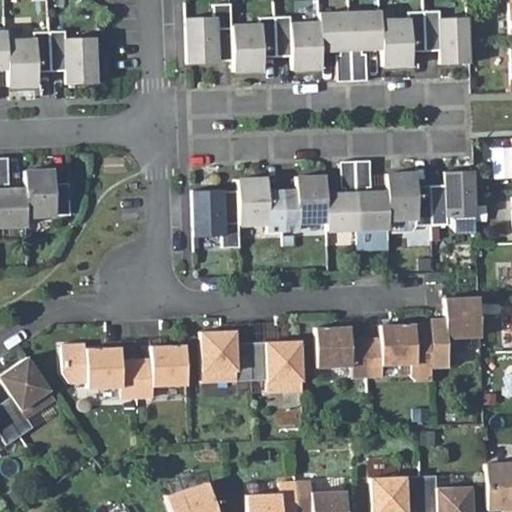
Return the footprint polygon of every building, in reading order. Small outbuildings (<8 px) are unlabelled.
[(184,16),(185,62),(215,61),(215,60),(231,59),(231,74),(261,73),(260,59),(289,58),(290,72),(319,71),(318,50),(334,50),(340,50),(340,55),(334,55),(335,82),(365,80),(364,54),(358,54),(358,49),(364,49),(379,48),(380,69),(410,68),(409,54),(438,53),(439,67),(468,65),(468,52),(466,20),(438,21),(438,13),(407,14),(407,22),(379,23),(378,12),(317,14),(317,25),(289,26),(289,19),(258,20),(258,27),(230,28),(229,2),(212,3),(212,15),(184,16)] [(0,68),(5,68),(6,86),(35,85),(35,71),(49,71),(64,70),(64,84),(93,83),(92,37),(64,38),(63,31),(48,31),(32,32),(32,39),(4,40),(4,32),(0,31),(0,68)] [(0,226),(29,225),(28,216),(27,188),(12,189),(6,189),(6,184),(12,184),(11,157),(0,157),(0,226)] [(220,191),(190,192),(192,238),(220,237),(221,249),(238,249),(237,222),(265,221),(265,229),(296,228),(296,220),(325,219),(325,230),(355,229),(356,251),(387,250),(386,229),(386,217),(414,216),(414,223),(445,222),(454,229),(474,229),(472,168),(442,169),(443,183),(414,184),(413,170),(384,171),(385,191),(369,192),(363,192),(363,187),(369,187),(368,160),(353,161),(338,162),(339,188),(345,188),(345,193),(339,193),(324,194),(323,173),(293,175),(294,188),(265,189),(265,176),(235,177),(236,192),(220,193),(220,191)] [(56,169),(27,170),(27,188),(28,216),(72,215),(71,183),(57,183),(56,169)] [(414,216),(386,217),(386,229),(409,228),(414,223),(414,216)] [(427,323),(429,362),(444,362),(443,338),(478,336),(476,296),(441,298),(442,323),(427,323)] [(429,362),(427,324),(378,325),(379,337),(348,339),(348,326),(312,328),(314,368),(350,366),(350,378),(380,376),(380,365),(408,364),(409,376),(414,381),(429,380),(429,362)] [(198,332),(199,372),(234,370),(235,381),(264,380),(265,392),(300,391),(298,341),(233,343),(233,331),(198,332)] [(117,347),(83,348),(85,388),(119,387),(119,398),(151,397),(151,386),(185,385),(183,345),(149,346),(150,359),(118,360),(117,347)] [(0,435),(6,445),(31,428),(24,419),(53,399),(25,357),(0,374),(0,382),(10,397),(0,403),(0,435)] [(511,462),(483,464),(484,509),(501,509),(511,508),(511,462)] [(471,511),(471,484),(437,485),(436,474),(370,476),(371,511),(471,511)] [(345,477),(313,477),(313,486),(345,487),(345,477)] [(346,511),(346,489),(312,490),(311,478),(296,479),(280,479),(280,491),(246,492),(246,511),(346,511)] [(218,511),(208,481),(166,494),(171,511),(218,511)]
